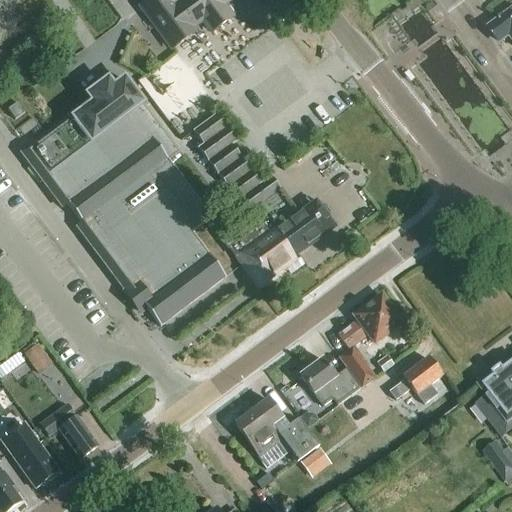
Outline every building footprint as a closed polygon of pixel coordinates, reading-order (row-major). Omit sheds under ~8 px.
[(149,0),(140,7),(171,50),(194,33),(190,28),(201,20),(211,33),(230,19),(220,6),(227,1),(226,0),(149,0)] [(511,9),(488,27),(500,44),(508,38),(511,42),(511,9)] [(92,106),(27,154),(67,207),(80,225),(131,292),(126,296),(138,312),(143,308),(146,313),(158,329),(224,280),(190,235),(210,220),(167,164),(178,155),(123,82),(112,90),(106,83),(86,98),(89,102),(92,106)] [(14,121),(24,114),(17,104),(7,111),(14,121)] [(259,186),(230,147),(236,143),(216,115),(192,133),(201,146),(196,150),(245,217),(218,237),(257,291),(297,261),(294,257),(331,230),(314,206),(298,217),(269,178),(259,186)] [(345,370),(359,390),(374,379),(350,348),(366,336),(373,345),(400,325),(380,298),(353,318),(357,323),(338,338),(348,352),(338,360),(344,369),(345,370)] [(36,346),(22,357),(37,377),(51,367),(36,346)] [(382,372),(391,366),(385,356),(375,362),(382,372)] [(0,384),(24,367),(17,357),(0,368),(0,384)] [(511,359),(485,381),(477,387),(485,398),(475,406),(488,423),(493,419),(505,437),(511,432),(511,359)] [(436,397),(428,388),(440,379),(426,360),(401,379),(403,382),(387,394),(393,403),(409,391),(422,408),(436,397)] [(359,390),(345,370),(334,379),(321,361),(298,378),(322,409),(332,401),(336,407),(359,390)] [(362,418),(388,398),(378,385),(353,405),(362,418)] [(287,429),(267,401),(233,426),(257,458),(279,442),(295,465),(319,447),(306,430),(299,420),(287,429)] [(96,449),(65,406),(39,425),(48,438),(57,431),(79,461),(96,449)] [(299,420),(306,430),(316,422),(311,415),(304,414),(298,419),(299,420)] [(34,432),(18,444),(12,436),(1,444),(8,455),(34,491),(57,474),(38,447),(42,444),(34,432)] [(504,453),(497,443),(482,454),(507,487),(511,483),(511,454),(508,449),(504,453)] [(0,511),(7,511),(20,504),(10,490),(13,487),(3,473),(1,474),(0,472),(0,511)] [(260,492),(272,482),(267,476),(255,485),(260,492)]
